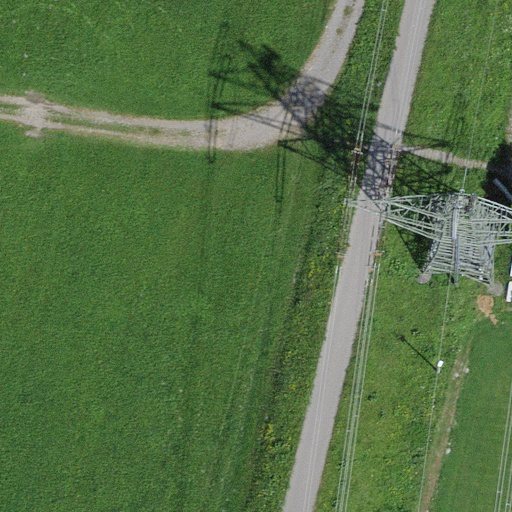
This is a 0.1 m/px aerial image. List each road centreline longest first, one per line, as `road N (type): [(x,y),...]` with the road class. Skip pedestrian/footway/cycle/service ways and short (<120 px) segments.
road 1 (track): [(301,511),(423,0)]
road 2 (track): [(365,0),(317,95),(289,116),(251,128),(209,131),(0,106)]
